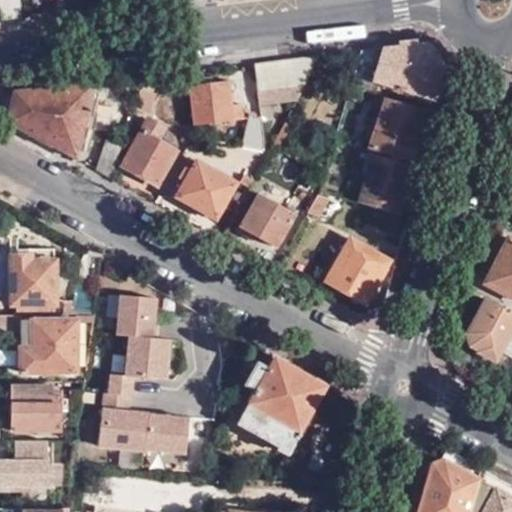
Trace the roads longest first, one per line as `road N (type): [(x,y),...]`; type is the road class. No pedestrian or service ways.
road 1 (tertiary): [(0,64),(455,0)]
road 2 (residential): [(0,165),(387,373)]
road 3 (tertiary): [(488,36),(408,364)]
road 4 (unknown): [(202,273),(205,386),(181,400),(140,400)]
